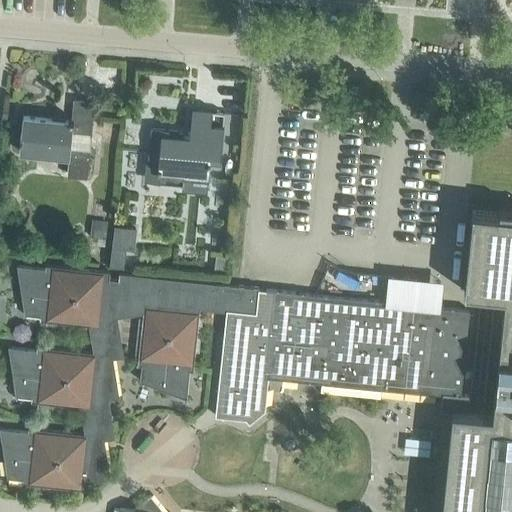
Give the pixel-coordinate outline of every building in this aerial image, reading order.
[(87,177),(91,135),(94,103),(73,101),(71,121),(23,116),(19,151),(69,156),(67,175),(87,177)] [(151,128),(146,179),(183,182),(183,190),(207,192),(208,179),(210,158),(219,159),(221,140),(208,139),(210,111),(193,110),(191,137),(177,136),(178,131),(151,128)] [(511,511),(511,208),(499,208),(499,213),(472,210),(464,291),(504,295),(492,413),(467,410),(468,395),(460,394),(460,396),(446,394),(444,411),(452,411),(441,511),(511,511)] [(114,227),(109,268),(125,270),(127,250),(135,251),(138,230),(114,227)] [(225,271),(227,257),(215,256),(213,270),(225,271)] [(139,379),(138,380),(187,398),(187,397),(186,397),(189,370),(193,370),(200,307),(231,311),(229,334),(224,334),(222,349),(227,349),(224,376),(219,376),(218,391),(223,391),(220,415),(215,414),(215,415),(245,419),(249,423),(265,410),(268,377),(322,382),(321,389),(379,395),(380,388),(446,394),(460,396),(460,394),(468,309),(462,309),(295,292),(295,291),(266,289),(265,293),(259,293),(260,285),(240,283),(46,264),(45,268),(18,266),(18,264),(17,265),(25,316),(26,315),(26,314),(40,315),(40,320),(90,325),(95,352),(37,346),(36,350),(10,347),(9,346),(8,346),(16,397),(17,397),(17,395),(31,397),(31,401),(82,407),(86,434),(28,427),(27,432),(1,429),(1,427),(0,427),(0,430),(7,478),(9,478),(8,477),(23,478),(22,483),(87,490),(88,481),(109,477),(102,438),(107,398),(118,396),(111,358),(115,316),(143,312),(138,364),(142,365),(140,379),(139,379)] [(163,511),(150,496),(133,509),(119,507),(119,509),(114,508),(114,511),(163,511)]
